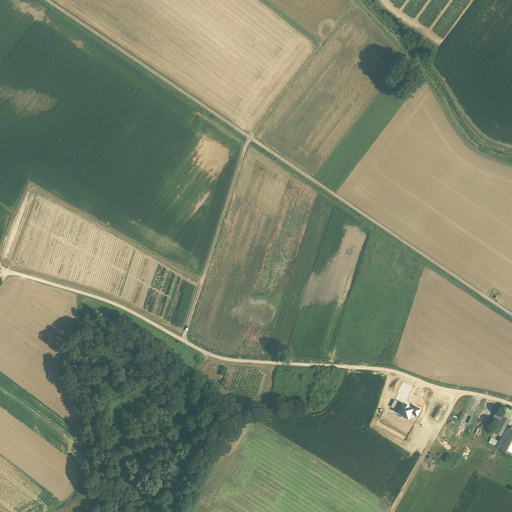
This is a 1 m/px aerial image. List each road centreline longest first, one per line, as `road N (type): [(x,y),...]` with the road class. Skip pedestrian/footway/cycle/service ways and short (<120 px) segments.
road 1 (track): [(511,316),(43,0)]
road 2 (track): [(182,340),(250,146),(356,4)]
road 3 (track): [(201,280),(30,184),(0,252)]
road 4 (track): [(356,4),(418,71),(466,142),(511,167)]
road 5 (track): [(80,292),(63,367),(84,409),(85,498)]
